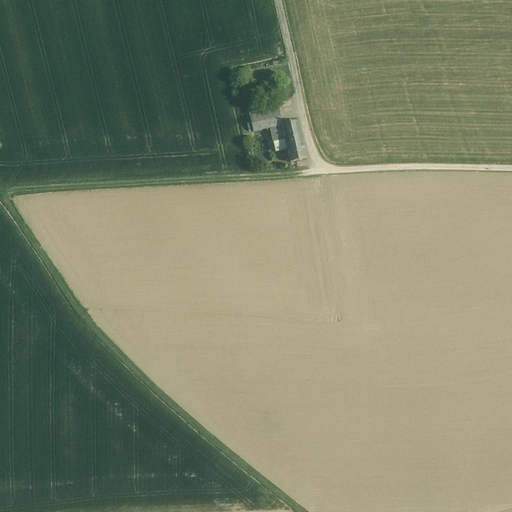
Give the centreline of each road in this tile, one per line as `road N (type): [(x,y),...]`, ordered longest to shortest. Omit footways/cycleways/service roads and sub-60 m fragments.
road 1 (residential): [(277,0),(319,166),(511,168)]
road 2 (track): [(0,185),(319,166)]
